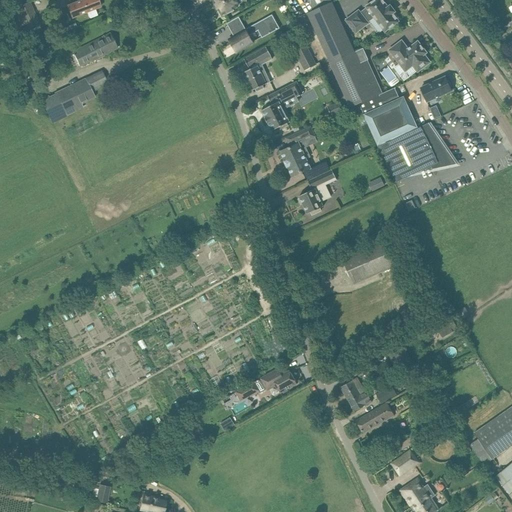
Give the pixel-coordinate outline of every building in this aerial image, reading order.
[(71,18),(87,11),(89,17),(91,18),(96,15),(97,13),(95,9),(100,6),(97,0),(82,0),(67,6),(71,18)] [(213,0),(221,15),(224,13),(225,15),(224,15),(224,16),(234,10),(233,10),(233,9),(237,6),(237,5),(238,4),(236,0),(213,0)] [(307,0),(314,10),(330,3),(332,2),(330,0),(307,0)] [(388,7),(382,0),(374,0),(366,7),(366,8),(360,12),(358,11),(346,20),(356,33),(368,23),(374,18),(385,32),(398,21),(397,20),(399,19),(394,13),(395,12),(390,5),(388,7)] [(26,32),(40,26),(29,3),(16,9),(26,32)] [(330,3),(314,10),(308,13),(331,63),(352,53),(330,3)] [(143,5),(135,8),(137,13),(145,10),(143,5)] [(511,15),(492,26),(496,34),(511,25),(511,15)] [(239,17),(227,23),(234,37),(229,40),(231,44),(229,45),(230,46),(232,45),(236,52),(253,43),(249,36),(258,31),(262,38),(280,28),(279,27),(274,30),(268,20),(247,32),(239,17)] [(110,33),(73,52),(79,66),(117,48),(110,33)] [(413,66),(418,72),(430,62),(424,55),(426,53),(418,42),(408,49),(402,41),(389,50),(405,71),(413,66)] [(295,49),(306,69),(315,65),(304,44),(295,49)] [(271,55),(266,47),(244,60),(249,67),(250,69),(244,72),(252,90),(255,89),(257,92),(264,88),(263,85),(266,84),(262,75),(266,73),(262,65),(272,59),(270,55),(271,55)] [(351,107),(359,104),(382,93),(367,60),(368,60),(363,48),(352,53),(331,63),(351,107)] [(388,66),(381,72),(391,84),(398,78),(388,66)] [(54,93),(65,116),(83,108),(82,104),(95,98),(92,92),(108,85),(101,70),(54,93)] [(427,102),(452,91),(450,87),(451,86),(449,81),(447,80),(445,77),(421,88),(427,102)] [(274,130),(276,132),(288,126),(287,123),(289,122),(283,109),(286,108),(282,101),(294,95),(296,98),(303,94),(297,81),(267,96),(271,103),(272,103),(273,105),(261,110),(265,118),(267,123),(268,123),(272,131),(274,130)] [(359,104),(379,148),(419,130),(404,96),(397,99),(393,89),(396,88),(395,88),(382,94),(382,93),(359,104)] [(340,101),(327,107),(331,115),(344,109),(340,101)] [(429,123),(419,130),(379,148),(395,183),(435,164),(437,169),(457,164),(429,123)] [(290,147),(280,151),(285,161),(284,161),(287,167),(288,167),(292,177),(301,172),(311,168),(307,159),(311,157),(306,147),(309,146),(306,140),(315,136),(311,126),(295,134),(286,138),(290,147)] [(301,204),(302,203),(307,214),(311,212),(312,215),(321,211),(320,208),(323,206),(321,201),(330,197),(325,185),(336,180),(335,177),(332,170),(308,181),(311,188),(312,188),(313,189),(299,196),(300,198),(298,199),(301,204)] [(369,182),(373,190),(385,186),(381,178),(369,182)] [(342,258),(353,284),(396,266),(384,240),(380,241),(380,239),(375,241),(376,243),(342,258)] [(471,316),(465,307),(458,311),(464,320),(471,316)] [(453,319),(437,328),(442,337),(458,328),(453,319)] [(373,360),(379,370),(385,367),(382,361),(385,360),(382,354),(373,360)] [(359,376),(371,369),(370,366),(373,364),(371,361),(368,363),(368,362),(365,364),(363,361),(359,363),(361,366),(355,370),(359,376)] [(287,389),(297,383),(289,370),(282,375),(278,368),(261,378),(261,379),(259,380),(259,379),(256,381),(257,382),(255,383),(258,390),(259,393),(266,389),(267,390),(276,385),(280,393),(282,392),(283,393),(288,390),(287,389)] [(365,391),(357,377),(340,387),(347,399),(355,395),(356,396),(365,391)] [(254,382),(236,392),(241,400),(258,390),(255,383),(254,382)] [(452,412),(434,382),(422,389),(439,419),(452,412)] [(387,390),(377,396),(381,404),(397,394),(393,386),(389,388),(387,390)] [(355,395),(347,399),(354,411),(372,401),(366,391),(365,391),(356,396),(355,395)] [(394,415),(387,403),(356,421),(363,433),(394,415)] [(467,410),(464,404),(456,408),(460,414),(467,410)] [(486,450),(492,459),(511,445),(511,406),(474,433),(478,439),(471,444),(478,455),(486,450)] [(393,463),(400,474),(412,466),(405,455),(393,463)] [(511,463),(496,477),(511,496),(511,463)] [(60,477),(43,473),(42,479),(58,483),(60,477)] [(88,485),(65,479),(63,489),(86,495),(86,494),(88,494),(88,491),(87,491),(88,485)] [(412,504),(416,509),(415,510),(416,511),(433,511),(438,509),(431,498),(435,495),(429,487),(424,490),(416,480),(401,490),(411,505),(412,504)] [(106,503),(110,487),(100,485),(96,500),(106,503)] [(139,509),(151,511),(163,511),(166,501),(158,499),(158,498),(143,494),(139,509)]
